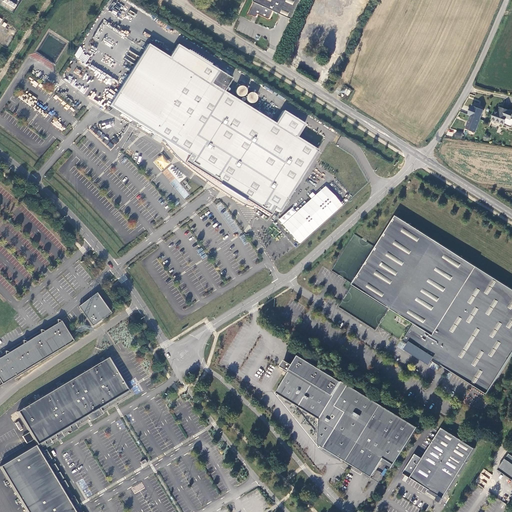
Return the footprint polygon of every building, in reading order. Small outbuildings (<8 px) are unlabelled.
[(13,11),(17,4),(9,0),(4,0),(2,4),(13,11)] [(255,0),(250,13),(257,17),(260,13),(269,17),(272,17),(273,15),(277,9),(295,18),(303,0),(255,0)] [(184,163),(268,217),(273,210),(278,213),(317,152),(296,138),(304,125),(282,112),(274,124),(223,92),(231,79),(177,45),(169,58),(148,44),(109,106),(188,156),(184,163)] [(80,59),(85,50),(80,47),(75,56),(80,59)] [(235,89),(235,90),(234,91),(234,94),(235,96),(237,97),(239,98),(241,98),(243,97),(244,95),(245,93),(245,91),(244,89),(243,88),(241,87),(239,87),(237,88),(235,89)] [(244,99),(244,100),(244,103),(245,104),(247,105),(249,106),(251,106),(253,104),(254,103),(254,102),(254,100),(254,98),(253,97),(252,96),(250,95),(249,95),(247,96),(245,97),(244,98),(244,99)] [(509,119),(511,111),(511,110),(508,109),(508,110),(504,109),(499,107),(497,111),(493,110),(489,119),(494,121),(502,124),(505,118),(509,119)] [(475,112),(471,110),(463,127),(472,131),(480,114),(475,112)] [(153,162),(163,174),(166,172),(163,169),(170,163),(163,154),(153,162)] [(178,182),(174,186),(184,198),(189,195),(178,182)] [(319,192),(282,225),(299,244),(336,210),(319,192)] [(353,285),(414,324),(460,257),(396,217),(353,285)] [(511,290),(460,257),(414,324),(403,342),(409,345),(432,360),(487,395),(511,355),(511,290)] [(109,313),(95,293),(77,306),(91,326),(109,313)] [(0,384),(72,341),(60,321),(51,326),(34,337),(17,347),(1,357),(0,357),(0,384)] [(432,360),(409,345),(407,349),(430,364),(432,360)] [(107,357),(16,411),(29,432),(22,436),(26,443),(33,439),(36,445),(127,391),(107,357)] [(382,460),(393,466),(416,429),(298,357),(292,366),(284,361),(280,368),(284,370),(288,373),(275,394),(318,421),(317,446),(370,479),(379,463),(382,460)] [(477,448),(444,427),(424,458),(417,454),(405,473),(431,489),(440,495),(439,498),(438,500),(442,502),(477,448)] [(74,511),(35,446),(0,465),(0,467),(26,511),(74,511)] [(382,460),(379,463),(390,470),(393,466),(382,460)] [(497,472),(511,482),(511,466),(504,461),(497,472)] [(427,489),(406,477),(403,481),(424,493),(427,489)] [(439,498),(440,495),(431,489),(429,492),(439,498)]
